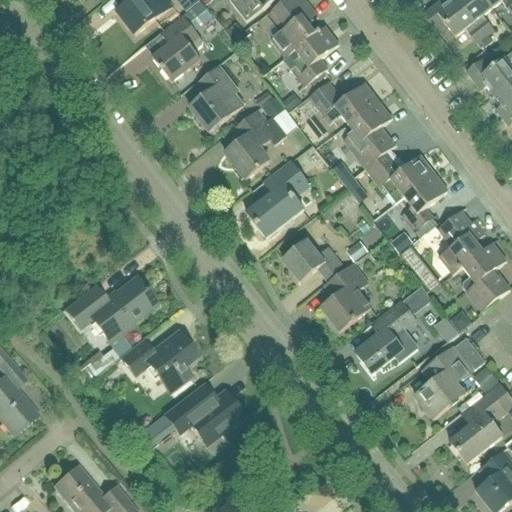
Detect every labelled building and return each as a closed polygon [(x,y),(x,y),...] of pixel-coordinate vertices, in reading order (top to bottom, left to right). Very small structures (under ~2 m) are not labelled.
[(134,40),(166,16),(156,3),(160,0),(124,0),(129,7),(116,16),(134,40)] [(238,0),(231,6),(246,26),(263,13),(261,10),(273,0),(238,0)] [(316,39),(315,39),(308,30),(319,22),(301,0),(293,0),(269,19),(283,36),(272,45),(285,63),(287,62),(295,56),(295,55),(316,39)] [(481,20),(491,13),(480,0),(456,0),(454,2),(484,40),(479,44),(485,51),(492,45),(487,38),(492,34),(481,20)] [(511,18),(511,3),(509,0),(480,0),(491,13),(500,6),(511,19),(511,18)] [(475,47),(479,44),(484,40),(454,2),(445,9),(441,4),(422,19),(436,38),(446,30),(454,41),(464,33),(475,47)] [(213,21),(201,6),(183,19),(184,20),(156,42),(164,53),(152,62),(171,87),(200,65),(194,56),(202,49),(202,45),(195,35),(213,21)] [(295,56),(287,62),(294,72),(292,73),(296,78),(294,79),(304,92),(328,74),(320,65),(339,50),(325,31),(315,39),(316,39),(295,55),(295,56)] [(493,101),(511,85),(511,56),(504,63),(492,72),(485,62),(466,76),(481,95),(485,91),(493,101)] [(209,137),(243,111),(234,99),(238,96),(218,71),(198,86),(207,99),(190,113),(209,137)] [(511,115),(511,85),(493,101),(501,110),(496,114),(503,123),(511,115)] [(348,130),(379,106),(366,88),(343,106),(329,87),(310,102),(330,128),(341,120),(348,130)] [(273,102),(267,95),(256,103),(262,111),(273,102)] [(393,124),(379,106),(348,130),(352,135),(342,143),(359,165),(365,173),(385,158),(396,149),(382,132),(393,124)] [(243,145),(226,158),(247,185),(270,166),(260,153),(271,145),(275,150),(288,141),(273,122),(267,126),(266,125),(258,115),(235,133),(243,145)] [(511,115),(503,123),(509,131),(511,128),(511,115)] [(190,149),(183,159),(193,166),(200,155),(190,149)] [(399,177),(385,158),(365,173),(394,210),(404,202),(405,201),(435,178),(421,160),(399,177)] [(266,244),(305,214),(295,202),(311,191),(292,167),(264,188),(272,198),(246,217),(266,244)] [(426,212),(438,203),(448,195),(435,178),(405,201),(404,202),(412,212),(401,220),(415,237),(434,222),(426,212)] [(484,255),(483,255),(476,245),(486,237),(476,224),(472,227),(463,215),(438,234),(452,251),(439,261),(454,280),(463,273),(463,272),(484,255)] [(281,261),(302,288),(327,269),(335,278),(364,255),(347,234),(329,247),(318,233),(281,261)] [(463,272),(463,273),(471,282),(460,290),(481,317),(511,294),(495,274),(507,265),(493,247),(483,255),(484,255),(463,272)] [(340,337),(372,312),(359,295),(369,288),(353,268),(324,291),(334,304),(322,313),(340,337)] [(156,309),(136,282),(106,304),(96,291),(66,314),(81,333),(92,324),(110,347),(132,330),(131,328),(156,309)] [(422,292),(405,304),(415,316),(431,304),(422,292)] [(372,379),(405,354),(394,341),(414,326),(401,308),(371,330),(378,340),(356,357),(372,379)] [(197,361),(178,337),(152,356),(143,345),(120,362),(134,380),(148,370),(169,397),(190,380),(183,371),(197,361)] [(433,425),(452,410),(465,400),(456,390),(486,367),(467,343),(424,376),(433,389),(416,402),(433,425)] [(82,390),(123,358),(115,348),(111,351),(111,352),(91,368),(87,364),(71,375),(82,390)] [(0,424),(10,437),(34,417),(15,394),(26,384),(0,353),(0,375),(6,383),(0,388),(0,424)] [(468,469),(502,442),(491,429),(511,412),(511,405),(499,389),(461,419),(470,431),(450,446),(468,469)] [(195,416),(184,403),(163,420),(179,439),(190,430),(205,450),(242,420),(224,397),(205,411),(203,409),(195,416)] [(488,511),(504,511),(511,506),(511,466),(505,456),(479,476),(488,487),(476,496),(488,511)] [(103,502),(77,472),(53,492),(69,511),(132,511),(115,491),(103,502)] [(447,511),(462,511),(473,502),(459,488),(442,506),(447,511)]
